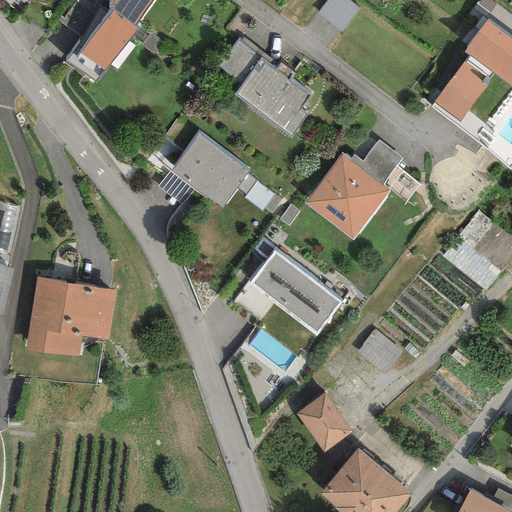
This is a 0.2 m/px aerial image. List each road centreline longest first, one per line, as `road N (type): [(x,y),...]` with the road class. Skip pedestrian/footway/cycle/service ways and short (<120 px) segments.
road 1 (unclassified): [(0,44),(166,262),(253,511)]
road 2 (residential): [(511,386),(413,511)]
